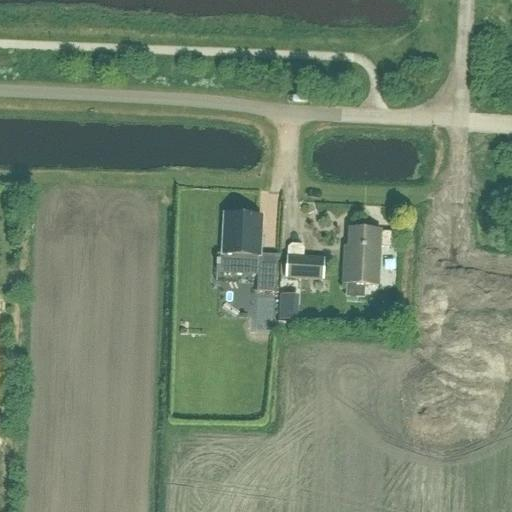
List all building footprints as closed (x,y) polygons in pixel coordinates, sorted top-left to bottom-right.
[(216,256),(215,275),(258,277),(257,294),(276,295),(278,258),(260,257),(262,219),(226,217),(224,256),(216,256)] [(389,248),(392,246),(392,237),(389,235),(381,235),(381,233),(351,232),(349,258),(345,258),(344,286),(348,286),(347,299),(364,300),(365,287),(378,287),(380,248),(389,248)] [(322,283),(323,259),(285,257),(284,281),(322,283)] [(280,309),(279,322),(292,323),(293,310),(280,309)] [(257,321),(256,332),(270,333),(271,322),(257,321)]
